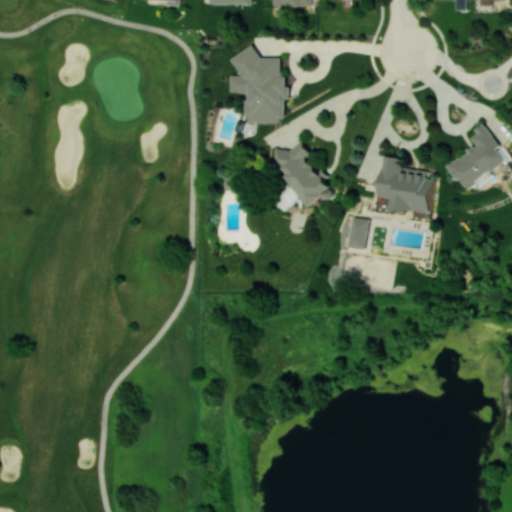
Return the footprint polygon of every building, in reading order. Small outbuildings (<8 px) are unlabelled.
[(469,9),(469,0),(458,0),(458,9),(469,9)] [(283,56),(260,56),(260,49),(237,49),(237,75),(232,75),(232,91),(249,91),(249,120),(288,120),(288,97),(290,97),(290,76),(283,76),(283,56)] [(450,163),(468,188),(510,159),(486,124),(471,135),(478,144),(450,163)] [(313,206),(327,196),(330,200),(339,193),(327,179),(328,178),(310,154),(312,152),(303,139),(289,150),(285,144),(273,154),(313,206)] [(380,195),(393,197),(392,207),(432,212),(436,178),(428,177),(429,170),(404,167),(405,157),(385,154),(380,195)] [(367,248),(370,218),(352,216),(349,246),(367,248)]
